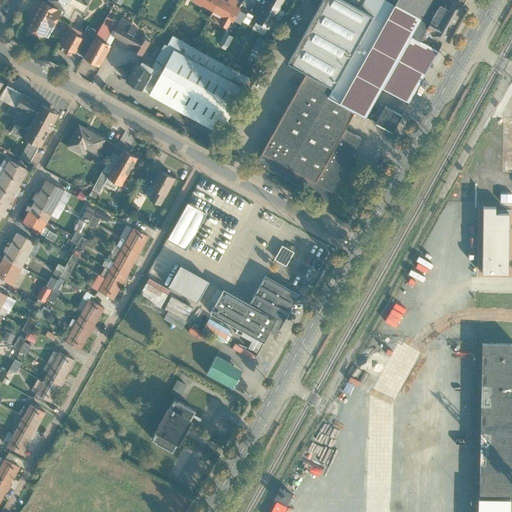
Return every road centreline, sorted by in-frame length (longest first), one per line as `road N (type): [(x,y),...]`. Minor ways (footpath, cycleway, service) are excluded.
road 1 (residential): [(202,158),(6,511)]
road 2 (secondary): [(357,245),(208,511)]
road 3 (secondary): [(468,47),(357,245)]
road 4 (residential): [(202,158),(357,245)]
road 5 (residential): [(0,239),(79,91)]
road 6 (unknown): [(221,273),(247,287),(266,255),(297,271),(324,226)]
road 7 (residential): [(79,91),(202,158)]
